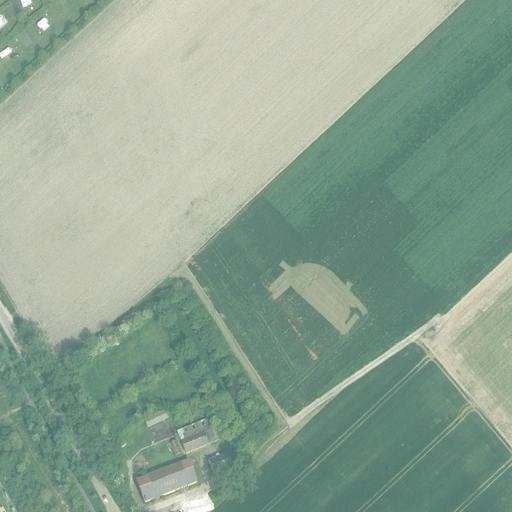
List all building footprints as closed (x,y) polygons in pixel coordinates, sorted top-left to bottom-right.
[(145,420),(148,427),(170,417),(167,409),(145,420)] [(216,438),(212,429),(208,418),(178,430),(187,453),(220,439),(219,437),(216,438)] [(170,443),(176,456),(182,453),(177,440),(170,443)] [(215,475),(234,468),(228,452),(220,455),(219,452),(215,454),(216,457),(209,459),(215,475)] [(145,502),(197,482),(189,460),(137,480),(145,502)]
